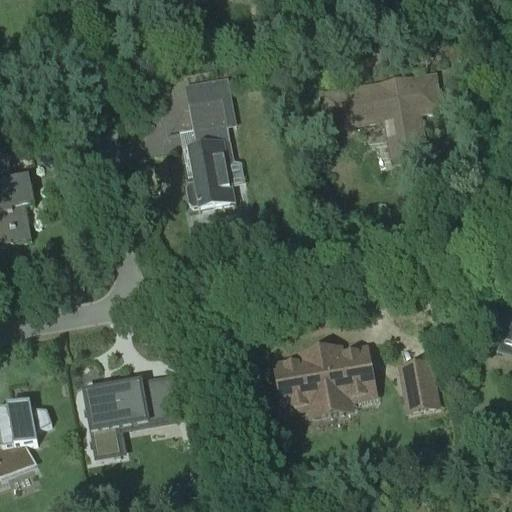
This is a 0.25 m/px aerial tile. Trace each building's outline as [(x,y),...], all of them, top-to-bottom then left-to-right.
[(437,80),(318,100),(325,140),(382,130),(389,167),(428,160),(421,122),(443,118),(437,80)] [(226,85),(184,93),(196,151),(187,153),(193,188),(188,189),(186,194),(189,209),(193,212),(198,211),(198,216),(235,209),(228,170),(233,169),(229,148),(230,148),(225,122),(232,121),(226,85)] [(4,178),(0,179),(0,250),(30,245),(24,213),(34,211),(28,181),(26,182),(6,185),(4,178)] [(365,389),(360,359),(276,375),(279,395),(286,393),(289,413),(315,409),(317,420),(342,415),(340,404),(360,401),(365,404),(371,403),(375,398),(374,392),(369,388),(365,389)] [(435,410),(428,369),(401,374),(408,414),(435,410)] [(148,429),(146,415),(145,414),(141,388),(84,398),(96,464),(121,460),(116,434),(148,429)] [(0,416),(0,485),(38,471),(26,452),(38,450),(36,438),(52,431),(47,417),(32,415),(31,409),(8,413),(8,415),(0,416)]
